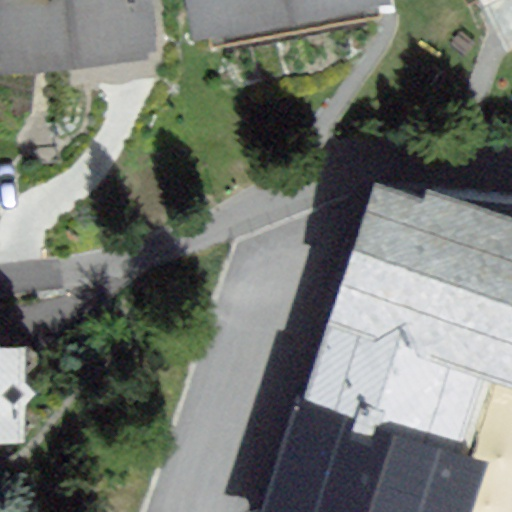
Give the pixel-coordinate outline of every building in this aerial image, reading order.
[(149,0),(0,0),(0,56),(2,76),(155,62),(149,0)] [(390,0),(187,0),(196,45),(392,8),(390,0)] [(511,45),(511,0),(482,0),(505,49),(511,45)] [(443,511),(476,511),(490,463),(511,386),(511,257),(356,232),(332,297),(280,459),(443,511)] [(0,443),(21,444),(23,403),(37,393),(23,383),(24,347),(0,345),(0,443)] [(511,386),(490,463),(511,471),(511,386)] [(443,511),(280,459),(261,511),(443,511)]
